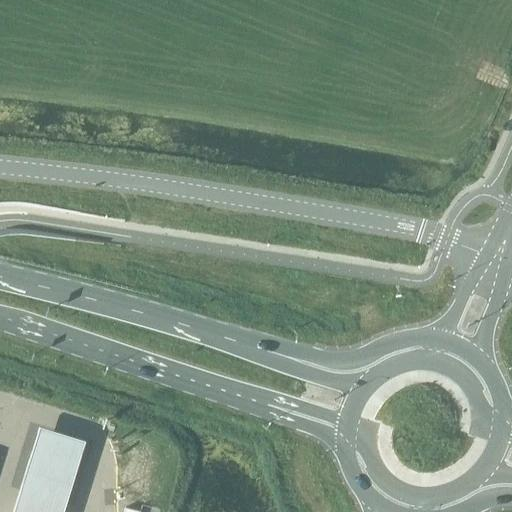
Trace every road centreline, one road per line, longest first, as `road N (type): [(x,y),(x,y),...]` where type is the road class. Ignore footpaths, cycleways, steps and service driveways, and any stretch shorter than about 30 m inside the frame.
road 1 (unclassified): [(498,257),(391,225),(0,171)]
road 2 (primary): [(260,350),(0,275)]
road 3 (primary): [(0,321),(252,400)]
road 4 (primary): [(440,337),(410,337),(343,362),(260,350)]
road 5 (primary): [(347,422),(366,435),(374,467),(394,488),(432,497)]
road 6 (primary): [(374,377),(351,384),(260,350)]
